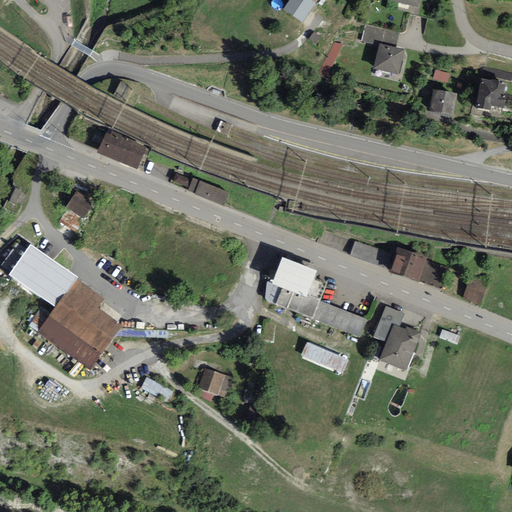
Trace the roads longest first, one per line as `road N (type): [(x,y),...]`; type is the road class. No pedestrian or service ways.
road 1 (residential): [(44,147),(86,79),(111,68),(299,130),(511,180)]
road 2 (primary): [(511,335),(44,147)]
road 3 (unclassified): [(9,133),(58,51),(49,29),(19,0)]
